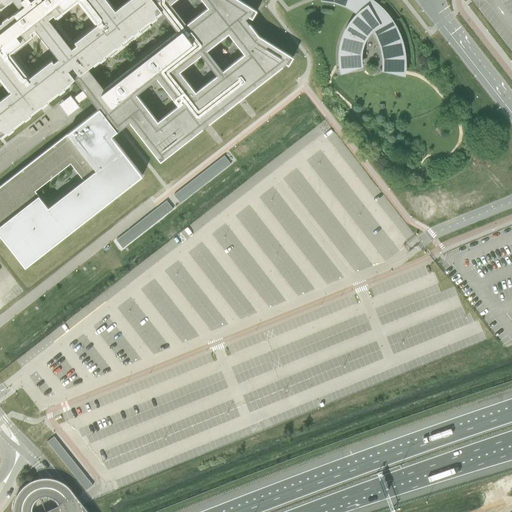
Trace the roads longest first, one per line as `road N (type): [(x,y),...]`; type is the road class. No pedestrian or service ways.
road 1 (motorway): [(511,415),(243,511)]
road 2 (motorway): [(316,511),(511,445)]
